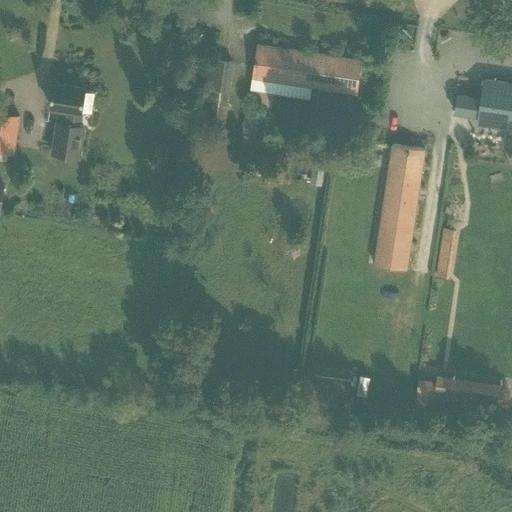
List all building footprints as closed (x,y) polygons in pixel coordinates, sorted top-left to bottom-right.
[(357,93),(362,61),(257,44),(252,77),(357,93)] [(223,127),(229,90),(228,90),(232,62),(210,59),(207,79),(202,112),(209,113),(207,125),(223,127)] [(511,127),(511,83),(484,79),(481,98),(457,95),(455,113),(478,116),(477,123),(511,127)] [(82,111),(82,110),(94,112),(97,92),(85,90),(85,88),(53,83),(50,106),(68,109),(66,123),(58,122),(53,153),(78,157),(83,125),(78,125),(80,111),(82,111)] [(261,134),(264,115),(265,110),(247,107),(243,131),(261,134)] [(0,112),(0,150),(14,153),(20,116),(0,112)] [(406,271),(425,149),(392,144),(374,266),(406,271)] [(444,276),(452,226),(440,225),(433,275),(444,276)] [(415,404),(448,409),(453,376),(437,373),(436,380),(419,377),(415,404)]
